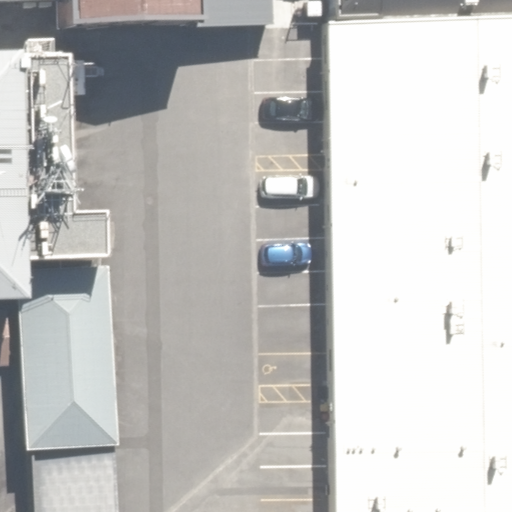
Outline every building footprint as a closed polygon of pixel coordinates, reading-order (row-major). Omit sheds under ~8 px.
[(190,28),(188,0),(56,0),(57,6),(57,31),(190,28)] [(317,0),(188,0),(190,28),(318,25),(317,0)] [(511,0),(317,0),(318,25),(511,20),(511,0)] [(511,511),(511,20),(318,25),(329,511),(511,511)] [(4,50),(0,49),(0,298),(12,298),(11,266),(4,50)] [(113,511),(104,262),(11,266),(12,298),(22,511),(113,511)]
